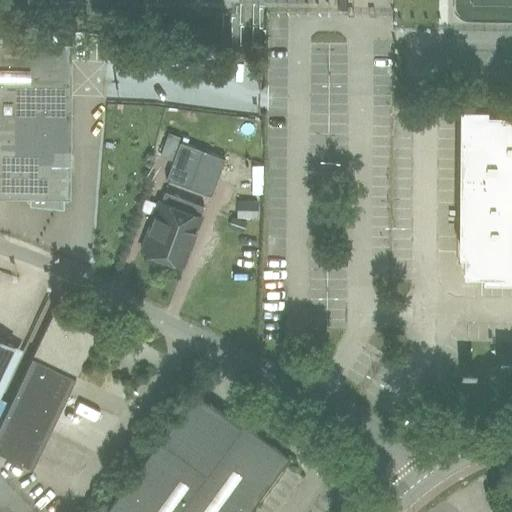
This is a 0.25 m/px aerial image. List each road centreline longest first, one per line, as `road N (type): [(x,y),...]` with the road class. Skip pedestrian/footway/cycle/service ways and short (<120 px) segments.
road 1 (unclassified): [(412,486),(365,425),(193,337)]
road 2 (unclassified): [(64,511),(193,337)]
road 3 (unclassified): [(193,337),(0,247)]
